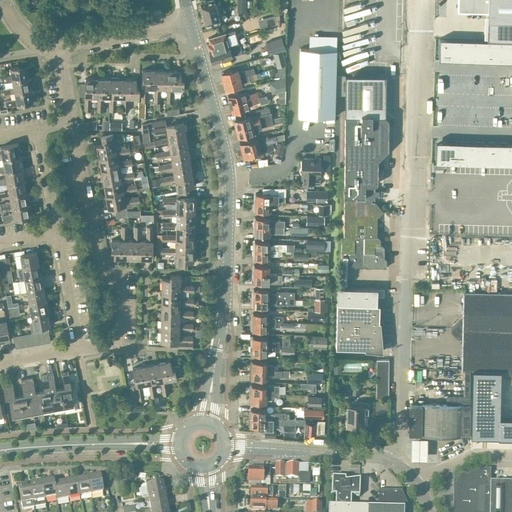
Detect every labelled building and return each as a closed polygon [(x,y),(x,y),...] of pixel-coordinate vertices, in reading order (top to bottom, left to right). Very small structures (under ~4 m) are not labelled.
[(202,8),(200,8),(201,14),(219,10),(217,3),(215,4),(214,0),(201,0),(202,3),(200,3),(202,8)] [(511,39),(511,0),(468,0),(468,9),(488,9),(487,39),(511,39)] [(238,4),(237,12),(247,12),(247,4),(238,4)] [(219,10),(201,14),(203,20),(205,20),(206,24),(208,24),(208,27),(220,24),(218,17),(221,16),(219,10)] [(274,15),(264,18),(266,27),(277,24),(274,15)] [(207,44),(209,52),(238,43),(234,30),(208,38),(209,43),(207,44)] [(285,49),(282,37),(265,42),(269,54),(285,49)] [(440,38),(439,59),(459,60),(460,39),(440,38)] [(460,39),(459,60),(473,60),(474,39),(460,39)] [(474,39),(473,60),(487,60),(488,39),(474,39)] [(488,39),(487,60),(499,61),(500,40),(488,39)] [(500,40),(499,61),(511,61),(511,40),(500,40)] [(241,53),(238,43),(209,52),(212,62),(241,53)] [(299,49),(298,116),(334,117),(335,85),(336,49),(299,49)] [(282,51),(273,54),(275,60),(284,57),(282,51)] [(2,83),(12,81),(12,80),(28,77),(26,65),(10,68),(11,75),(1,77),(2,83)] [(285,77),(285,65),(276,68),(279,79),(285,77)] [(238,68),(221,72),(224,81),(252,74),(254,73),(253,68),(251,68),(239,71),(238,68)] [(148,87),(155,87),(158,88),(158,78),(155,78),(155,70),(142,70),(142,80),(142,101),(148,101),(148,87)] [(167,78),(167,70),(155,70),(155,78),(158,78),(158,88),(155,87),(154,109),(160,109),(160,88),(167,88),(170,88),(171,78),(167,78)] [(180,70),(167,70),(167,78),(171,78),(170,88),(167,88),(167,101),(173,102),(173,88),(183,88),(183,78),(180,78),(180,70)] [(252,74),(224,81),(226,90),(242,85),(241,82),(253,79),(252,74)] [(341,236),(341,252),(348,252),(348,262),(353,267),(365,267),(366,267),(386,267),(386,259),(383,257),(384,247),(381,244),(378,244),(378,239),(376,237),(377,217),(383,211),(374,202),(372,202),(372,199),(374,199),(374,196),(379,196),(379,190),(374,190),(374,187),(372,187),(372,185),(374,185),(377,182),(377,172),(383,166),(383,153),(388,149),(388,118),(385,116),(385,76),(345,76),(345,95),(345,115),(344,187),(346,187),(346,189),(343,189),(343,196),(346,196),(346,199),(344,199),(344,214),(343,236),(341,236)] [(4,95),(14,93),(30,90),(28,77),(12,80),(12,81),(13,87),(3,89),(4,95)] [(91,96),(97,96),(101,96),(101,87),(98,87),(98,79),(85,78),(85,84),(79,84),(79,96),(85,96),(84,110),(90,110),(91,96)] [(285,90),(285,78),(274,81),(277,92),(285,90)] [(110,79),(98,79),(98,87),(101,87),(101,96),(97,96),(97,110),(103,110),(104,96),(110,96),(113,96),(113,87),(110,87),(110,79)] [(115,102),(122,102),(123,96),(126,97),(126,87),(123,87),(123,79),(110,79),(110,87),(113,87),(113,96),(110,96),(110,110),(115,110),(115,102)] [(136,79),(123,79),(123,87),(126,87),(126,97),(123,96),(122,102),(122,111),(128,111),(128,97),(139,97),(139,87),(136,86),(136,79)] [(33,102),(30,90),(14,93),(16,99),(5,101),(6,107),(33,102)] [(285,103),(285,90),(277,92),(279,99),(275,100),(277,105),(285,103)] [(254,98),(259,97),(258,91),(245,95),(244,91),(227,96),(230,104),(254,98)] [(254,98),(230,104),(232,113),(248,109),(248,106),(253,104),(253,106),(257,105),(257,103),(260,102),(259,97),(254,98)] [(179,114),(178,107),(166,109),(167,116),(179,114)] [(269,107),(255,110),(256,116),(270,112),(269,107)] [(236,128),(272,118),(270,113),(251,118),(250,114),(233,119),(236,128)] [(273,124),(272,118),(236,128),(238,136),(254,132),(254,129),(273,124)] [(166,131),(168,138),(168,141),(178,139),(178,136),(186,135),(184,122),(166,125),(165,120),(151,122),(153,134),(166,131)] [(96,146),(98,158),(107,156),(106,153),(116,151),(116,154),(117,154),(130,152),(129,146),(124,147),(124,145),(115,146),(112,133),(101,136),(102,144),(94,146),(96,146)] [(188,147),(186,135),(178,136),(178,139),(168,141),(168,138),(154,140),(155,146),(169,143),(170,150),(171,153),(180,151),(180,149),(188,147)] [(265,144),(270,143),(277,141),(275,135),(264,139),(263,136),(257,138),(239,142),(241,150),(259,145),(260,147),(265,146),(265,144)] [(437,141),(437,162),(457,163),(457,141),(437,141)] [(457,141),(457,163),(471,163),(471,142),(457,141)] [(284,145),(276,142),(273,153),(281,155),(284,145)] [(471,142),(471,163),(485,163),(485,142),(471,142)] [(485,142),(485,163),(497,164),(497,142),(485,142)] [(497,142),(497,164),(509,164),(509,142),(497,142)] [(2,158),(19,155),(16,143),(0,146),(1,153),(0,153),(0,159),(2,159),(2,158)] [(259,145),(241,150),(243,157),(261,153),(261,152),(272,149),(270,143),(265,144),(265,146),(260,147),(259,145)] [(182,161),(190,160),(188,147),(180,149),(180,151),(171,153),(170,150),(156,152),(157,156),(157,158),(171,156),(172,163),(173,165),(182,164),(182,161)] [(98,158),(101,170),(109,169),(109,166),(118,164),(119,167),(132,164),(131,158),(118,161),(117,154),(116,154),(116,151),(106,153),(107,156),(98,158)] [(0,171),(4,170),(21,167),(19,155),(2,158),(2,159),(4,165),(0,165),(0,171)] [(321,158),(301,157),(301,167),(298,169),(300,172),(300,174),(301,174),(301,184),(304,184),(304,188),(314,188),(314,184),(320,184),(321,158)] [(192,172),(190,160),(182,161),(182,164),(173,165),(172,163),(158,165),(154,166),(154,171),(159,170),(159,171),(173,168),(174,175),(175,178),(184,176),(184,174),(192,172)] [(109,169),(101,170),(103,183),(111,181),(111,178),(121,176),(121,179),(134,177),(133,171),(120,174),(119,167),(118,164),(109,166),(109,169)] [(7,182),(23,179),(21,167),(4,170),(6,178),(0,178),(0,183),(7,183),(7,182)] [(175,181),(177,190),(187,189),(186,186),(194,185),(192,172),(184,174),(184,176),(175,178),(174,175),(160,177),(161,183),(175,181)] [(123,186),(121,179),(121,176),(111,178),(111,181),(103,183),(105,195),(114,193),(113,191),(123,189),(123,192),(124,192),(137,189),(136,183),(123,186)] [(160,185),(159,178),(151,179),(152,186),(160,185)] [(25,191),(23,179),(7,182),(7,183),(8,190),(0,191),(0,196),(9,195),(9,194),(25,191)] [(125,198),(124,192),(123,192),(123,189),(113,191),(114,193),(105,195),(108,208),(114,206),(115,212),(127,210),(127,207),(133,206),(133,203),(139,202),(138,196),(125,198)] [(187,191),(187,189),(177,190),(177,197),(163,197),(163,203),(176,203),(176,210),(177,210),(177,213),(187,213),(187,210),(194,210),(195,197),(189,197),(189,191),(187,191)] [(306,190),(306,201),(327,201),(327,194),(328,191),(306,190)] [(27,203),(25,191),(9,194),(9,195),(10,201),(0,203),(0,205),(1,209),(11,207),(11,206),(27,203)] [(253,197),(253,202),(278,203),(285,203),(285,197),(278,197),(278,193),(271,193),(269,193),(262,193),(258,193),(255,193),(255,197),(253,197)] [(253,202),(253,207),(255,207),(255,211),(271,211),(271,207),(278,207),(278,203),(253,202)] [(11,206),(11,207),(12,213),(2,215),(3,221),(30,216),(27,203),(11,206)] [(329,204),(323,204),(318,203),(318,214),(329,214),(329,204)] [(176,215),(176,222),(177,222),(177,225),(186,225),(187,222),(194,223),(194,210),(187,210),(187,213),(177,213),(177,210),(176,210),(163,209),(163,215),(176,215)] [(312,216),(311,225),(324,226),(324,218),(324,217),(312,216)] [(253,221),(253,226),(278,227),(284,227),(284,221),(270,220),(271,218),(255,217),(255,221),(253,221)] [(186,235),(194,235),(194,223),(187,222),(186,225),(177,225),(177,222),(176,222),(162,222),(162,228),(176,228),(176,235),(176,238),(186,238),(186,235)] [(114,257),(127,258),(127,250),(124,249),(125,240),(128,240),(128,239),(128,226),(122,226),(122,240),(111,239),(111,250),(114,250),(114,258),(114,257)] [(139,258),(140,258),(140,250),(137,250),(137,240),(140,240),(140,226),(134,226),(134,240),(128,239),(128,240),(125,240),(124,249),(127,250),(127,258),(139,258)] [(147,240),(140,240),(137,240),(137,250),(140,250),(140,258),(152,258),(153,226),(147,226),(147,240)] [(253,226),(253,231),(255,231),(255,235),(270,235),(270,232),(284,233),(284,227),(278,227),(253,226)] [(292,227),(291,235),(308,235),(308,227),(299,227),(292,227)] [(176,235),(162,234),(162,239),(162,240),(176,241),(176,247),(176,250),(186,250),(186,247),(194,247),(194,235),(186,235),(186,238),(176,238),(176,235)] [(306,239),(306,251),(328,251),(328,240),(306,239)] [(252,244),(252,250),(281,250),(286,251),(293,251),(294,251),(294,248),(294,244),(286,244),(273,243),(271,245),(270,245),(270,241),(254,241),(254,244),(252,244)] [(194,248),(194,247),(186,247),(186,250),(176,250),(176,247),(162,247),(162,253),(175,253),(175,268),(187,269),(187,263),(186,263),(186,260),(193,260),(193,257),(196,257),(196,248),(194,248)] [(252,250),(252,255),(254,255),(254,258),(270,259),(270,255),(277,255),(281,255),(281,250),(252,250)] [(19,255),(22,267),(39,264),(36,252),(22,254),(21,251),(13,252),(14,256),(19,255)] [(293,251),(293,259),(308,259),(308,251),(301,251),(294,251),(293,251)] [(39,264),(22,267),(18,268),(20,280),(41,276),(39,264)] [(252,268),(252,274),(277,274),(277,269),(269,269),(270,265),(254,265),(254,268),(252,268)] [(8,270),(1,271),(3,280),(8,279),(8,278),(7,277),(10,276),(9,274),(11,274),(11,270),(8,270)] [(252,274),(252,279),(254,279),(254,283),(269,283),(282,283),(282,274),(277,274),(252,274)] [(162,278),(162,290),(170,290),(170,287),(180,288),(180,291),(194,292),(194,291),(199,291),(200,286),(194,285),(180,285),(180,275),(170,275),(169,278),(161,278),(162,278)] [(20,293),(26,291),(43,288),(41,276),(20,280),(18,280),(20,293)] [(180,297),(180,291),(180,288),(170,287),(170,290),(162,290),(161,304),(169,304),(169,301),(179,301),(179,304),(193,304),(198,304),(198,300),(194,299),(194,297),(180,297)] [(315,287),(315,298),(323,299),(323,288),(315,287)] [(338,287),(337,303),(377,304),(378,296),(384,296),(385,288),(338,287)] [(43,288),(26,291),(28,304),(45,301),(43,288)] [(251,292),(251,298),(290,299),(294,299),(294,291),(277,291),(276,292),(276,293),(269,293),(269,289),(253,289),(253,292),(251,292)] [(463,319),(452,329),(462,340),(462,342),(462,368),(472,368),(511,369),(511,292),(463,292),(463,317),(463,319)] [(251,298),(251,303),(253,303),(253,306),(268,307),(268,303),(275,303),(275,305),(283,305),(290,305),(290,299),(251,298)] [(314,299),(314,311),(322,311),(324,311),(325,311),(325,299),(314,299)] [(28,304),(31,316),(48,312),(45,301),(28,304)] [(161,304),(161,316),(169,316),(169,313),(179,313),(179,316),(193,317),(199,317),(199,310),(193,310),(179,310),(179,304),(179,301),(169,301),(169,304),(161,304)] [(337,303),(336,347),(365,348),(378,348),(379,321),(378,321),(378,304),(337,303)] [(50,325),(48,312),(31,316),(33,328),(50,325)] [(179,322),(179,316),(179,313),(169,313),(169,316),(161,316),(161,328),(160,328),(169,328),(169,325),(179,326),(179,329),(193,329),(197,329),(197,323),(193,323),(179,322)] [(251,316),(250,322),(280,322),(282,322),(282,317),(282,316),(272,315),(272,317),(268,317),(268,313),(253,313),(253,317),(251,316)] [(0,338),(9,337),(6,320),(0,321),(0,338)] [(250,322),(250,327),(253,327),(253,331),(268,331),(268,327),(276,327),(280,327),(280,322),(250,322)] [(179,335),(179,329),(179,326),(169,325),(169,328),(160,328),(161,328),(160,341),(178,341),(178,347),(192,347),(193,335),(179,335)] [(308,336),(307,347),(326,348),(326,336),(308,336)] [(250,340),(250,346),(280,346),(280,342),(268,341),(268,337),(253,337),(252,340),(250,340)] [(250,346),(250,350),(252,350),(252,354),(268,355),(268,351),(280,351),(280,346),(250,346)] [(169,361),(157,363),(158,371),(161,370),(163,380),(160,381),(163,395),(169,393),(166,379),(182,377),(180,365),(174,366),(174,367),(171,368),(170,360),(169,361)] [(249,364),(249,369),(275,370),(275,365),(267,365),(267,361),(252,361),(251,364),(249,364)] [(145,366),(144,366),(146,373),(149,373),(151,382),(148,383),(150,397),(157,396),(154,382),(160,381),(163,380),(161,370),(158,371),(157,363),(145,365),(145,366)] [(341,364),(330,363),(330,373),(341,373),(341,364)] [(146,373),(144,366),(132,368),(136,385),(130,386),(133,400),(145,398),(142,384),(148,383),(151,382),(149,373),(146,373)] [(249,369),(249,374),(251,375),(251,378),(267,379),(267,375),(271,375),(271,376),(281,376),(281,370),(277,370),(275,370),(249,369)] [(471,416),(471,436),(498,437),(499,417),(500,390),(500,370),(472,369),(471,416)] [(67,387),(61,388),(64,407),(75,405),(68,370),(62,371),(64,383),(67,382),(67,387)] [(321,372),(306,372),(306,382),(321,382),(321,372)] [(53,373),(47,374),(54,409),(64,407),(61,388),(54,389),(53,385),(56,385),(53,373)] [(44,411),(54,409),(47,374),(42,375),(44,387),(46,386),(47,390),(40,392),(44,411)] [(33,377),(27,378),(34,413),(44,411),(40,392),(34,393),(33,389),(35,388),(33,377)] [(26,394),(19,395),(23,415),(34,413),(27,378),(21,379),(23,390),(26,390),(26,394)] [(13,416),(23,415),(19,395),(13,397),(12,393),(14,392),(12,380),(2,382),(5,399),(9,398),(13,416)] [(249,388),(248,394),(274,394),(278,394),(278,386),(266,385),(251,385),(251,388),(249,388)] [(248,394),(248,399),(251,399),(250,402),(266,403),(266,399),(274,399),(274,394),(248,394)] [(321,397),(309,396),(308,404),(320,405),(321,397)] [(157,398),(151,399),(154,411),(160,410),(157,398)] [(422,405),(421,434),(421,435),(470,436),(470,405),(422,404),(422,405)] [(363,406),(347,405),(347,425),(349,425),(349,427),(354,427),(354,425),(367,425),(368,407),(363,407),(363,406)] [(421,434),(422,405),(409,405),(409,434),(421,434)] [(248,412),(248,418),(279,418),(286,418),(286,412),(273,412),(273,413),(265,413),(266,409),(250,409),(250,412),(248,412)] [(314,409),(313,418),(323,419),(324,410),(314,409)] [(498,437),(511,437),(511,417),(499,417),(498,437)] [(248,418),(248,423),(250,423),(250,426),(264,427),(264,430),(273,430),(273,424),(279,424),(279,418),(248,418)] [(305,424),(304,433),(316,434),(316,433),(324,433),(324,420),(317,420),(316,423),(305,422),(305,424)] [(412,435),(411,456),(426,456),(427,435),(412,435)] [(276,464),(276,478),(285,478),(297,479),(298,479),(298,475),(298,465),(286,465),(284,465),(284,464),(276,464)] [(270,470),(248,469),(248,483),(263,483),(263,478),(270,478),(270,470)] [(490,470),(475,469),(454,481),(453,511),(511,511),(511,483),(494,483),(494,482),(491,482),(491,483),(490,483),(490,470)] [(300,473),(300,483),(309,484),(309,473),(300,473)] [(100,477),(88,479),(91,496),(103,493),(100,477)] [(88,479),(76,481),(79,498),(91,496),(88,479)] [(408,511),(409,506),(403,505),(400,498),(400,491),(379,490),(378,508),(351,507),(351,497),(359,498),(360,479),(332,479),(331,497),(335,497),(335,507),(329,507),(328,511),(408,511)] [(44,500),(56,498),(54,485),(54,481),(41,483),(44,500)] [(68,500),(79,498),(76,481),(64,483),(68,500)] [(33,502),(44,500),(41,483),(30,486),(33,502)] [(68,500),(64,483),(54,485),(56,498),(56,502),(68,500)] [(142,500),(144,500),(165,496),(163,484),(147,487),(146,485),(143,486),(141,487),(140,490),(142,500)] [(21,504),(33,502),(30,486),(18,488),(21,504)] [(272,489),(250,489),(250,498),(272,498),(272,489)] [(133,502),(132,495),(121,498),(122,504),(133,502)] [(149,503),(151,510),(167,507),(165,496),(144,500),(145,503),(149,503)] [(265,500),(250,499),(250,511),(264,511),(265,511),(265,509),(276,509),(276,501),(265,501),(265,500)]
